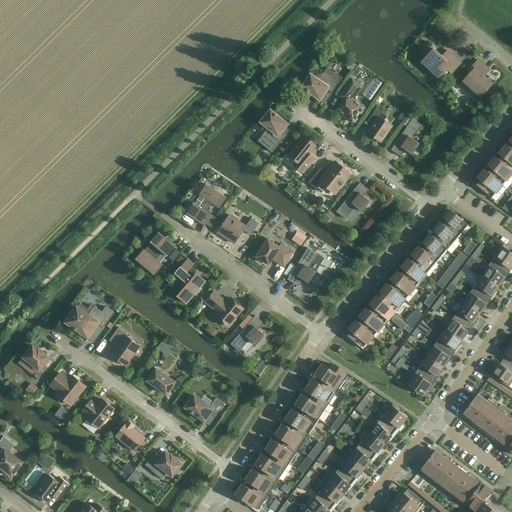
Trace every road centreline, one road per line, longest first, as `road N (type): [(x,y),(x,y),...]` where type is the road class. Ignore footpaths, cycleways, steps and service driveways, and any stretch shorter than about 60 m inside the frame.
road 1 (residential): [(51,335),(229,468)]
road 2 (residential): [(319,332),(161,214)]
road 3 (residential): [(427,205),(292,103)]
road 4 (unclassified): [(319,332),(427,205)]
road 5 (unclassified): [(229,468),(319,332)]
road 6 (residential): [(433,419),(511,306)]
road 7 (residential): [(356,511),(433,419)]
